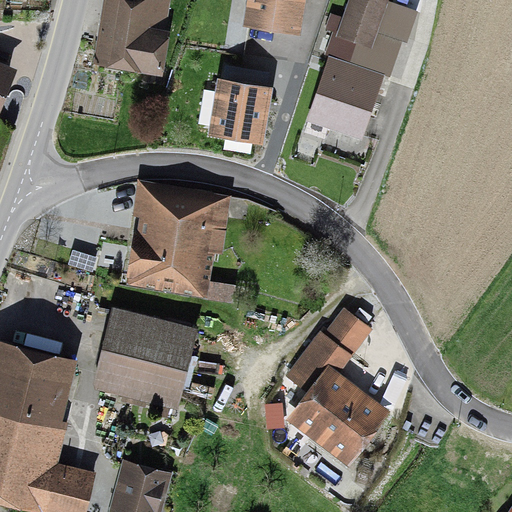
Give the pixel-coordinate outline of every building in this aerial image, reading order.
[(108,0),(99,71),(171,81),(177,38),(168,37),(172,0),(108,0)] [(300,0),(253,0),(250,21),(296,28),(300,0)] [(354,0),(348,18),(382,31),(392,4),(380,0),(354,0)] [(382,31),(348,18),(339,41),(374,54),(382,31)] [(0,100),(13,66),(0,61),(0,100)] [(383,79),(331,63),(312,125),(364,141),(383,79)] [(222,84),(215,131),(259,137),(266,91),(222,84)] [(236,201),(141,185),(135,223),(144,225),(133,287),(194,297),(202,254),(226,258),(236,201)] [(237,285),(210,283),(209,302),(236,304),(237,285)] [(310,399),(290,425),(357,476),(401,418),(347,377),(379,336),(347,312),(327,338),(325,336),(289,383),(310,399)] [(204,335),(118,314),(98,398),(184,419),(204,335)] [(0,506),(24,511),(91,511),(100,479),(61,469),(86,368),(3,348),(0,360),(0,506)] [(166,511),(176,477),(128,465),(115,511),(166,511)]
